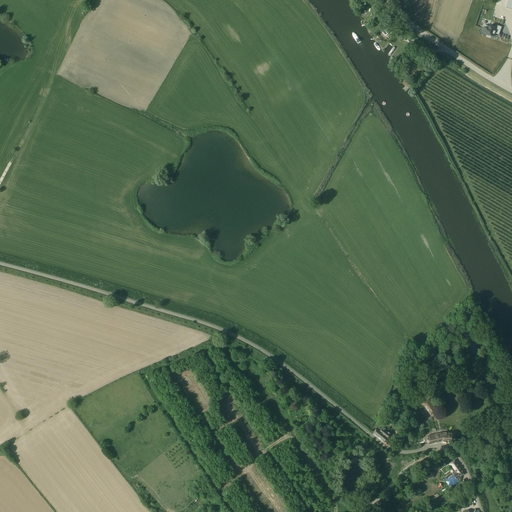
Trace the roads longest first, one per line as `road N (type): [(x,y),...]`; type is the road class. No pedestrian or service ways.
road 1 (unclassified): [(447,447),(389,448),(229,332),(0,263)]
road 2 (unclassified): [(511,91),(422,34),(387,0)]
road 3 (track): [(0,180),(57,70)]
